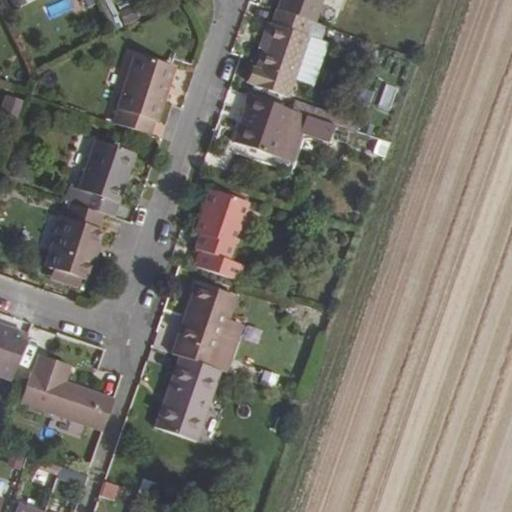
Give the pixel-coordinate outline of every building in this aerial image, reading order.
[(310,21),(314,23),(321,0),(279,0),(276,10),(310,21)] [(251,86),(287,98),(307,36),(304,35),(310,21),(276,10),(272,24),(263,51),(257,68),(251,86)] [(272,24),(268,23),(259,49),(263,51),(272,24)] [(113,122),(150,135),(166,86),(168,87),(175,67),(134,55),(113,122)] [(257,68),(253,67),(247,85),(251,86),(257,68)] [(390,111),(399,88),(385,83),(377,106),(390,111)] [(233,143),(275,157),(291,110),(248,95),(243,112),(244,112),(233,143)] [(21,102),(7,97),(3,112),(17,117),(21,102)] [(294,102),(291,110),(305,115),(334,124),(355,132),(358,123),(294,102)] [(305,115),(291,110),(275,157),(289,162),(300,130),(305,115)] [(305,115),(300,130),(329,139),(334,124),(305,115)] [(355,132),(334,124),(329,139),(350,147),(355,132)] [(103,214),(113,217),(135,155),(94,140),(78,189),(68,187),(64,201),(69,202),(103,214)] [(193,266),(222,276),(235,280),(241,265),(228,261),(248,204),(209,190),(194,232),(199,234),(194,250),(199,252),(193,266)] [(93,262),(92,261),(97,245),(101,231),(97,229),(103,214),(69,202),(63,218),(61,217),(49,252),(52,252),(47,268),(50,269),(81,279),(88,281),(93,262)] [(81,279),(50,269),(47,278),(77,288),(81,279)] [(220,371),(225,372),(242,325),(228,321),(236,297),(196,283),(171,354),(178,356),(220,371)] [(0,376),(11,380),(27,335),(0,326),(0,376)] [(103,432),(113,400),(64,383),(70,366),(37,355),(21,403),(103,432)] [(154,427),(196,442),(220,371),(178,356),(154,427)] [(11,380),(0,376),(0,395),(5,397),(11,380)] [(61,467),(40,460),(37,467),(58,474),(61,467)] [(76,472),(61,467),(58,474),(57,477),(72,482),(76,472)] [(87,476),(76,472),(72,482),(84,486),(87,476)] [(114,490),(104,486),(101,495),(112,499),(114,490)]
